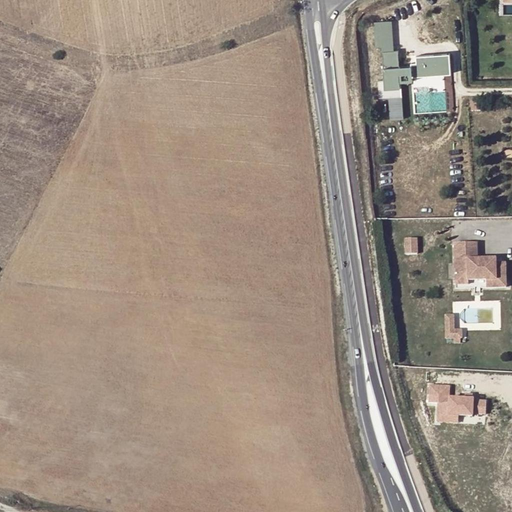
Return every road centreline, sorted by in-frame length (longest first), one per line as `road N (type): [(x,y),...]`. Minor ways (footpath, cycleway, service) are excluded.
road 1 (secondary): [(416,511),(369,338),(324,9)]
road 2 (secondary): [(309,11),(357,389),(388,497)]
